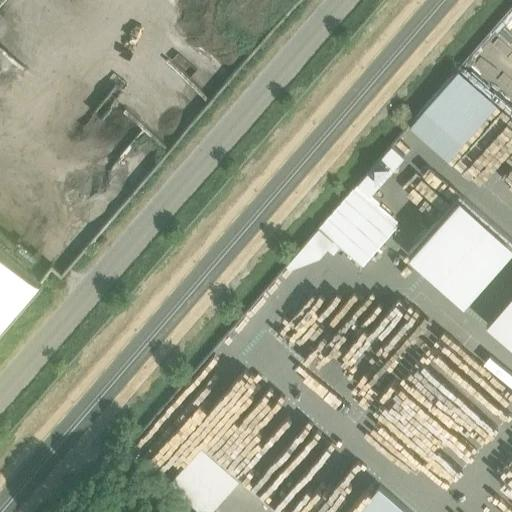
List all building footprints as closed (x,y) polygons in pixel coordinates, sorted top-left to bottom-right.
[(460,64),(412,121),(452,154),(500,98),(460,64)] [(511,132),(476,169),(511,205),(511,132)] [(363,264),(398,224),(353,186),(319,226),(363,264)] [(0,245),(0,329),(42,281),(0,245)] [(390,358),(365,388),(373,394),(361,407),(368,413),(393,382),(390,379),(401,366),(390,358)] [(145,433),(186,463),(244,382),(234,375),(230,382),(220,375),(214,383),(192,367),(145,433)] [(511,457),(497,476),(511,487),(511,457)] [(418,511),(380,481),(354,511),(418,511)]
